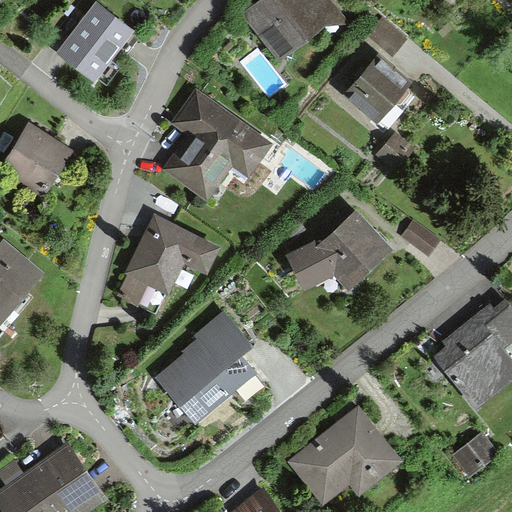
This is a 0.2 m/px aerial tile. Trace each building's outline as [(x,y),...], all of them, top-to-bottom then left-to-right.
[(312,0),(268,0),(246,19),(278,58),(327,19),(312,0)] [(97,12),(64,51),(96,78),(129,38),(97,12)] [(371,34),(396,55),(407,42),(383,20),(371,34)] [(374,61),(342,99),(374,126),(406,87),(374,61)] [(265,146),(194,94),(170,127),(186,139),(163,170),(204,200),(227,169),(240,179),(265,146)] [(70,158),(25,130),(0,170),(0,171),(44,199),(70,158)] [(395,169),(408,154),(389,137),(376,151),(395,169)] [(384,253),(352,220),(318,251),(288,263),(302,292),(329,280),(341,293),(384,253)] [(213,254),(150,223),(124,274),(163,293),(178,262),(203,275),(213,254)] [(41,276),(3,250),(0,254),(0,321),(6,325),(41,276)] [(511,341),(511,324),(498,308),(436,361),(474,406),(511,372),(511,366),(499,352),(511,341)] [(243,342),(221,317),(156,373),(194,416),(248,369),(232,351),(243,342)] [(327,511),(392,464),(354,414),(288,463),(324,511),(327,511)] [(489,455),(477,438),(450,457),(462,474),(489,455)] [(0,494),(0,497),(9,511),(85,511),(101,502),(67,450),(0,494)] [(272,511),(260,495),(236,511),(272,511)]
